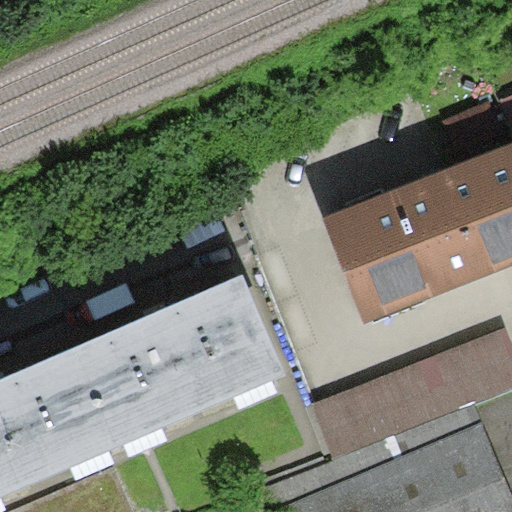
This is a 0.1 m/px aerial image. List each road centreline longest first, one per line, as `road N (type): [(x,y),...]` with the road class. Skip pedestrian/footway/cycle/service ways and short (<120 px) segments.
road 1 (residential): [(511,280),(333,352),(272,192),(412,137)]
road 2 (residential): [(217,236),(0,326)]
